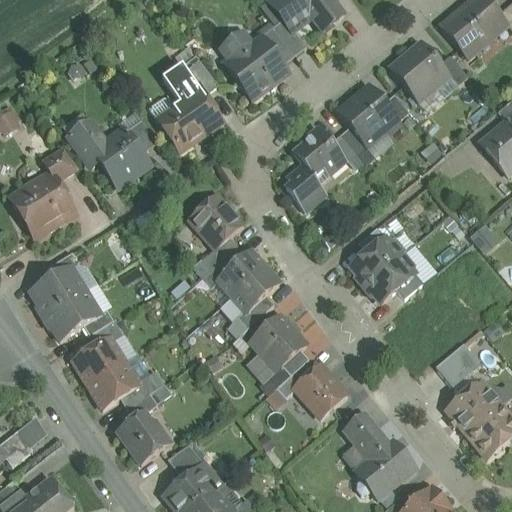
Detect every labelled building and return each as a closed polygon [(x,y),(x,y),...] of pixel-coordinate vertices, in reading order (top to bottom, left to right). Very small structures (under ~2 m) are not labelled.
[(264,0),(283,25),(290,34),(290,33),(308,20),(321,36),(343,19),(334,7),(337,4),(333,0),(264,0)] [(481,0),(477,0),(441,31),(468,63),(507,31),(507,30),(498,20),(481,0)] [(511,8),(498,20),(507,30),(507,31),(511,37),(511,8)] [(290,34),(283,25),(274,32),(295,61),(307,52),(294,36),(293,36),(290,33),(290,34)] [(295,61),(274,32),(261,42),(273,58),(278,59),(285,69),(295,61)] [(243,37),(221,55),(229,66),(225,69),(235,83),(234,91),(242,92),(252,106),(289,79),(273,58),(261,42),(252,49),(243,37)] [(421,48),(390,74),(418,107),(448,82),(449,81),(439,70),(421,48)] [(468,82),(450,61),(439,70),(449,81),(448,82),(456,92),(468,82)] [(217,90),(196,62),(183,71),(195,88),(199,86),(208,97),(217,90)] [(384,108),(370,91),(337,118),(349,133),(366,152),(399,125),(384,108)] [(200,95),(175,112),(169,103),(165,102),(152,111),(151,115),(180,157),(223,128),(200,95)] [(408,117),(394,100),(384,108),(399,125),(408,117)] [(511,105),(497,117),(505,128),(511,122),(511,105)] [(0,117),(0,140),(23,129),(13,111),(0,117)] [(511,122),(505,128),(480,149),(508,182),(511,178),(511,122)] [(158,148),(141,125),(131,132),(147,155),(158,148)] [(90,127),(70,142),(92,172),(99,166),(94,159),(96,157),(98,161),(108,153),(106,150),(90,127)] [(124,137),(106,150),(108,153),(98,161),(96,157),(94,159),(99,166),(117,191),(148,169),(141,160),(147,155),(131,132),(124,137)] [(331,148),(318,133),(308,142),(310,145),(294,159),(304,171),(288,184),(297,195),(290,200),(305,217),(325,200),(312,184),(324,174),(329,180),(345,166),(331,148)] [(366,152),(349,133),(340,141),(357,161),(366,152)] [(357,161),(340,141),(331,148),(345,166),(353,175),(362,167),(357,161)] [(64,154),(43,167),(51,178),(56,187),(78,174),(64,154)] [(51,178),(13,201),(12,207),(33,240),(38,242),(73,221),(74,215),(69,207),(66,206),(60,196),(60,193),(56,187),(51,178)] [(243,231),(216,201),(190,225),(215,254),(216,255),(230,243),(243,231)] [(483,229),(469,240),(483,257),(497,246),(483,229)] [(377,234),(358,249),(366,258),(384,243),(377,234)] [(230,243),(216,255),(215,254),(202,265),(201,265),(192,273),(201,284),(202,284),(229,260),(238,252),(230,243)] [(366,258),(350,271),(357,280),(361,280),(368,288),(404,258),(395,247),(387,246),(384,243),(366,258)] [(237,268),(217,286),(218,287),(232,302),(265,273),(250,256),(237,268)] [(404,258),(368,288),(375,296),(374,300),(381,308),(397,295),(415,280),(412,277),(413,269),(404,258)] [(72,259),(48,274),(54,284),(71,273),(72,274),(79,270),(72,259)] [(229,260),(202,284),(211,293),(218,287),(217,286),(237,268),(229,260)] [(54,284),(30,298),(45,322),(86,297),(72,274),(71,273),(54,284)] [(265,273),(232,302),(222,312),(234,325),(237,323),(244,316),(247,319),(266,301),(279,289),(265,273)] [(422,289),(415,280),(397,295),(404,304),(422,289)] [(86,297),(45,322),(60,346),(83,332),(101,321),(100,320),(86,297)] [(266,301),(247,319),(244,316),(237,323),(247,334),(266,317),(274,310),(266,301)] [(101,321),(83,332),(89,342),(114,327),(107,316),(100,320),(101,321)] [(266,317),(248,333),(256,342),(274,327),(266,317)] [(256,342),(250,348),(277,377),(282,372),(300,356),(306,351),(280,321),(274,327),(256,342)] [(247,334),(237,323),(234,325),(232,327),(233,328),(229,332),(239,342),(247,334)] [(123,340),(114,326),(114,327),(89,342),(84,345),(90,356),(110,343),(112,347),(123,340)] [(112,347),(110,343),(90,356),(73,366),(88,391),(125,368),(112,347)] [(480,370),(463,349),(435,372),(452,393),(480,370)] [(300,356),(282,372),(290,381),(304,369),(309,365),(300,356)] [(138,388),(125,368),(88,391),(103,415),(120,404),(140,392),(138,388)] [(290,381),(277,393),(286,403),(295,395),(294,394),(312,378),(304,369),(290,381)] [(347,400),(321,370),(312,378),(294,394),(295,395),(320,424),(347,400)] [(148,381),(138,388),(140,392),(120,404),(127,416),(150,400),(157,394),(148,381)] [(501,411),(482,388),(447,416),(467,439),(501,411)] [(127,416),(121,420),(128,430),(144,419),(145,420),(158,410),(150,400),(127,416)] [(511,443),(511,425),(501,411),(467,439),(487,464),(511,443)] [(128,430),(118,437),(141,470),(165,452),(156,439),(156,438),(158,431),(155,427),(149,426),(145,420),(144,419),(128,430)] [(365,419),(344,436),(355,450),(373,435),(376,433),(365,419)] [(394,457),(389,451),(388,452),(373,435),(356,449),(370,466),(356,478),(362,486),(358,490),(357,496),(361,500),(366,501),(371,497),(377,505),(415,474),(398,454),(394,457)] [(17,439),(0,452),(0,457),(5,464),(5,463),(12,472),(32,457),(17,439)] [(205,471),(189,451),(167,466),(183,485),(198,474),(199,475),(205,471)] [(205,471),(199,475),(198,474),(183,485),(164,502),(172,511),(195,511),(222,490),(205,471)] [(72,511),(51,484),(26,503),(21,496),(0,511),(72,511)] [(14,487),(0,497),(0,511),(21,496),(14,487)] [(228,498),(222,490),(195,511),(236,511),(240,510),(241,508),(231,496),(228,498)] [(411,510),(408,511),(450,511),(432,491),(411,510)] [(403,501),(390,511),(408,511),(411,510),(403,501)]
